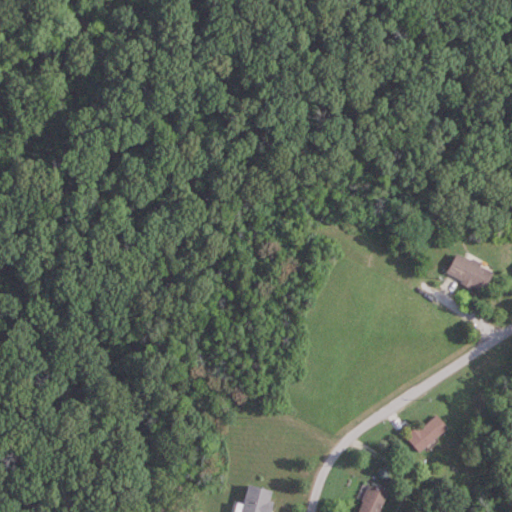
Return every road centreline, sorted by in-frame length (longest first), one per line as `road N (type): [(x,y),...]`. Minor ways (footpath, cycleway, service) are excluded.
road 1 (residential): [(313,511),(340,443),(511,328)]
road 2 (residential): [(340,443),(228,390)]
